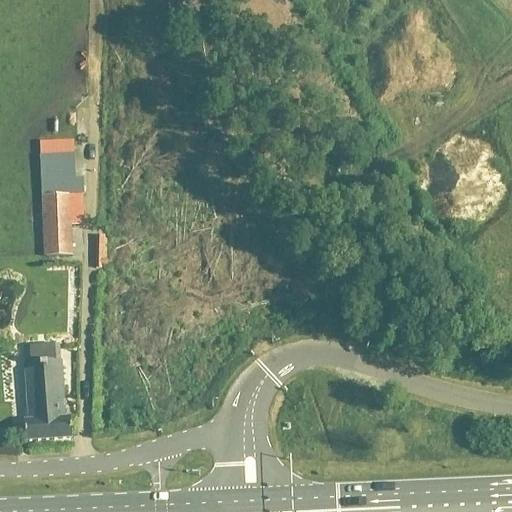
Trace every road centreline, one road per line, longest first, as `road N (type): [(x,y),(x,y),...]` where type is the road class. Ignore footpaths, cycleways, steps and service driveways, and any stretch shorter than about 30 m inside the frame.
road 1 (track): [(97,0),(86,468)]
road 2 (unclassified): [(244,437),(245,413),(267,379),(311,358),(511,408)]
road 3 (trunk): [(511,492),(247,503)]
road 4 (unclassified): [(0,472),(86,468),(195,440),(244,437)]
road 5 (primary): [(247,503),(83,511)]
